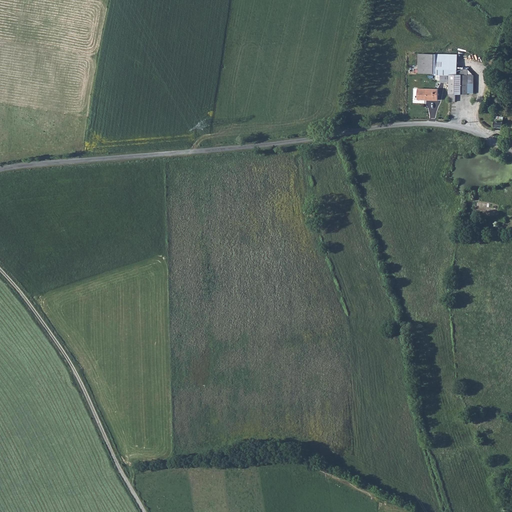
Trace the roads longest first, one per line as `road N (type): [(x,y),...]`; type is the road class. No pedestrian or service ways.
road 1 (unclassified): [(0,169),(408,123),(466,129),(511,151)]
road 2 (track): [(144,511),(70,363),(0,269)]
